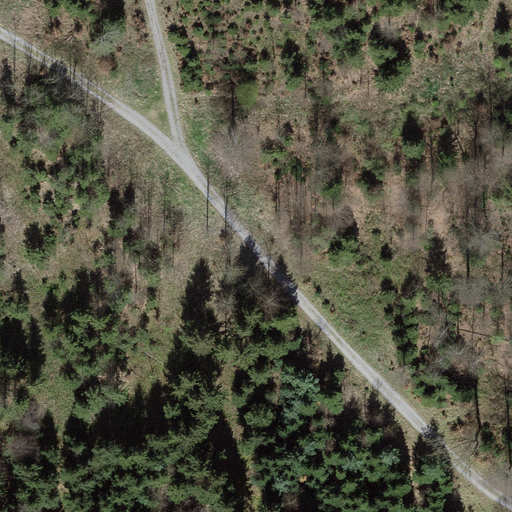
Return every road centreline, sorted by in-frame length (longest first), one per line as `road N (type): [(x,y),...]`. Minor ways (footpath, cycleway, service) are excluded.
road 1 (track): [(511,504),(477,483),(401,406),(286,286),(189,167),(115,103),(0,31)]
road 2 (track): [(189,167),(148,0)]
